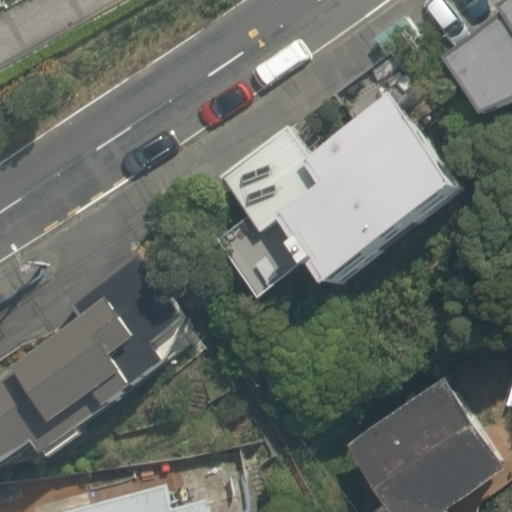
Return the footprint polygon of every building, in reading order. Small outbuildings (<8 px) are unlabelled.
[(511,11),(452,58),(511,135),(511,11)] [(291,234),(347,313),(480,220),(399,105),(308,169),(333,205),(291,234)] [(79,322),(88,332),(0,401),(0,490),(39,460),(56,481),(152,405),(126,372),(186,324),(143,271),(79,322)] [(478,511),(511,490),(511,476),(449,379),(351,443),(394,509),(389,511),(478,511)] [(212,511),(207,488),(110,511),(212,511)]
